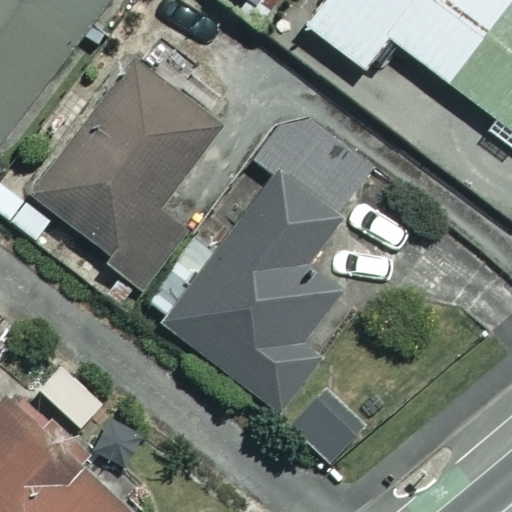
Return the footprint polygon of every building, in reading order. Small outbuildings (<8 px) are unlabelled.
[(0,0),(0,135),(111,0),(0,0)] [(511,0),(315,0),(297,22),(354,69),(381,37),(511,144),(511,0)] [(219,130),(136,62),(27,194),(137,285),(179,235),(151,211),(219,130)] [(334,221),(271,172),(155,322),(274,414),(316,359),(295,342),(329,298),(295,271),(334,221)] [(128,511),(0,403),(0,511),(128,511)]
